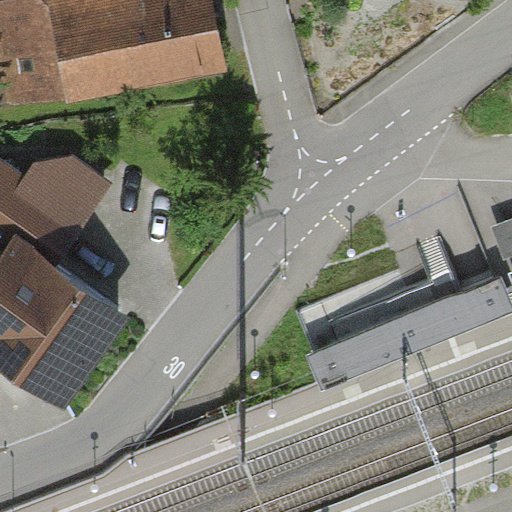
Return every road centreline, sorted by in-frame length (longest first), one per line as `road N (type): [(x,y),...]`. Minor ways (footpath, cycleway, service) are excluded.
road 1 (residential): [(511,36),(312,174),(151,391),(92,441),(0,484)]
road 2 (track): [(263,0),(312,174)]
